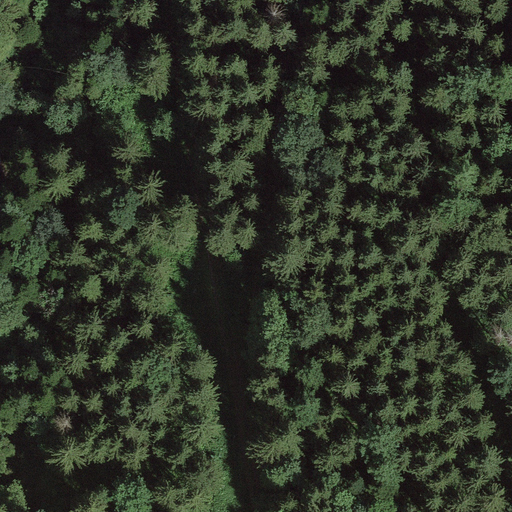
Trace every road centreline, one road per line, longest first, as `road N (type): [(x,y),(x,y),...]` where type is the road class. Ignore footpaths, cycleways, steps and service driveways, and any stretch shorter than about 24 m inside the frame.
road 1 (track): [(259,511),(203,219),(174,0)]
road 2 (track): [(415,0),(456,297),(475,375),(511,448)]
road 3 (track): [(237,391),(305,0)]
